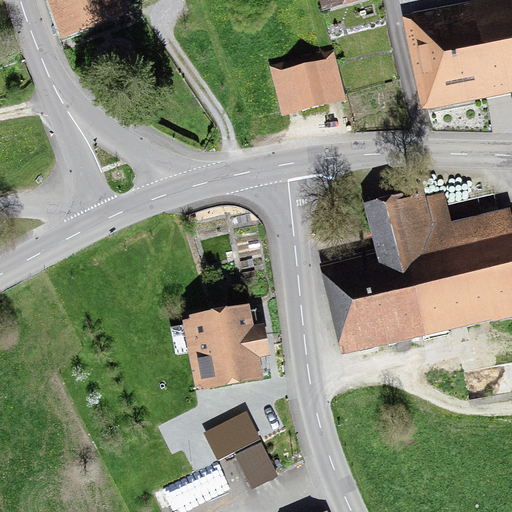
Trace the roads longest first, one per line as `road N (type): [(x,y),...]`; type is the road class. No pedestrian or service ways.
road 1 (tertiary): [(287,163),(309,372),(351,511)]
road 2 (tertiary): [(287,163),(511,153)]
road 3 (tertiary): [(209,181),(174,174),(68,109)]
